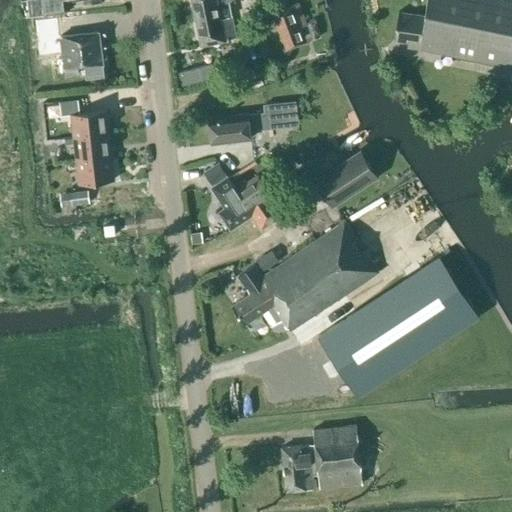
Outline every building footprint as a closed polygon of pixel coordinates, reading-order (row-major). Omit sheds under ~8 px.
[(72,0),(26,0),(29,17),(63,13),(62,1),(72,0)] [(235,38),(228,1),(225,3),(224,0),(191,0),(201,45),(235,38)] [(272,14),(286,50),(319,37),(313,21),(306,24),(298,3),(290,6),(288,0),(281,0),(261,8),(263,15),(264,17),(272,14)] [(511,67),(511,60),(511,0),(427,0),(424,20),(396,16),(393,39),(406,41),(405,47),(511,67)] [(261,8),(251,12),(255,23),(265,20),(264,17),(263,15),(261,8)] [(251,12),(243,16),(247,27),(255,23),(251,12)] [(84,66),(86,79),(104,77),(102,64),(103,64),(99,32),(61,36),(59,18),(38,20),(41,55),(62,53),(64,68),(65,75),(78,74),(78,67),(84,66)] [(251,138),(250,130),(286,125),(282,101),(263,105),(264,113),(248,115),(247,114),(209,119),(212,143),(251,138)] [(106,111),(71,115),(73,138),(108,134),(106,111)] [(76,161),(111,157),(108,134),(73,138),(76,161)] [(311,177),(331,208),(361,188),(358,183),(372,173),(357,148),(318,172),(311,177)] [(79,184),(114,180),(111,157),(76,161),(79,184)] [(240,186),(236,189),(221,168),(212,173),(218,182),(211,188),(225,208),(218,212),(230,230),(252,216),(261,229),(283,214),(257,175),(246,183),(243,179),(238,183),(240,186)] [(71,192),(73,204),(93,202),(91,190),(71,192)] [(282,318),(290,330),(378,272),(364,251),(361,253),(354,242),(357,240),(344,221),(262,276),(254,265),(239,276),(250,293),(232,304),(245,323),(262,311),(271,326),(282,318)] [(104,225),(105,236),(115,234),(114,225),(104,225)] [(201,233),(190,234),(191,244),(202,243),(201,233)] [(256,264),(263,274),(276,264),(270,254),(256,264)] [(441,255),(319,335),(358,396),(480,315),(441,255)] [(318,475),(319,488),(362,483),(356,425),(313,430),(314,444),(281,447),(286,491),(317,488),(316,479),(313,479),(312,475),(318,475)]
